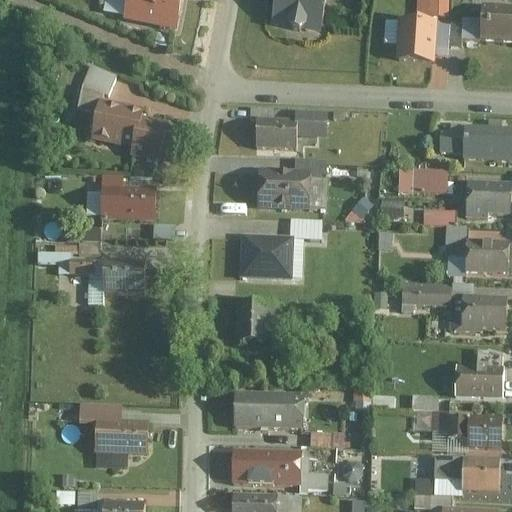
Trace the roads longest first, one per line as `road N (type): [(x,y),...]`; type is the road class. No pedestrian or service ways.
road 1 (residential): [(216,83),(197,275),(191,511)]
road 2 (residential): [(216,83),(511,104)]
